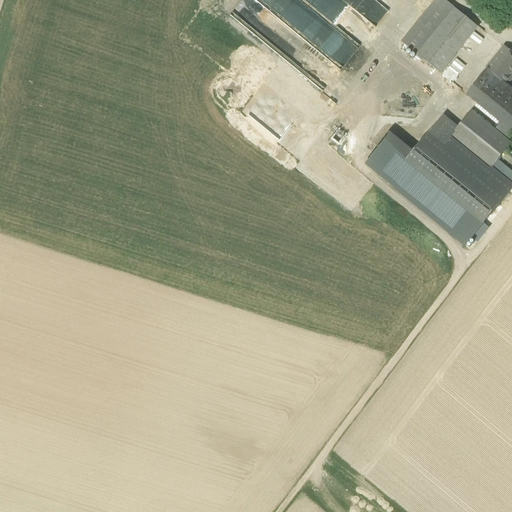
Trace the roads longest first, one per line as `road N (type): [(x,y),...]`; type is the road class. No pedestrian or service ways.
road 1 (track): [(279,511),(511,206)]
road 2 (track): [(329,116),(427,0)]
